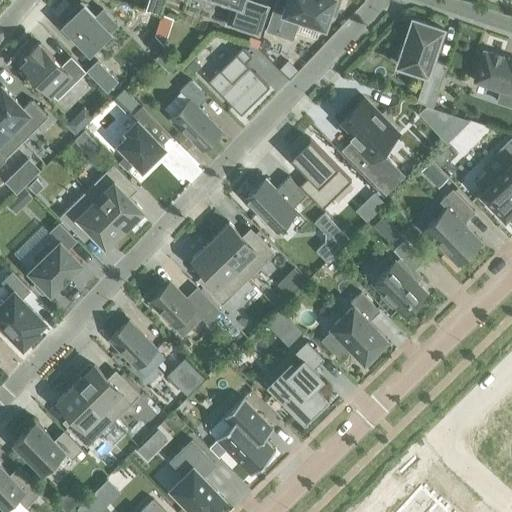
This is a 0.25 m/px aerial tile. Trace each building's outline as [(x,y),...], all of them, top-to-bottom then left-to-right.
[(158,14),(162,0),(149,0),(146,10),(158,14)] [(219,0),(222,1),(224,2),(224,1),(232,4),(226,22),(225,24),(227,25),(227,24),(256,34),(256,35),(258,35),(259,33),(267,8),(268,8),(268,6),(266,5),(249,0),(219,0)] [(288,0),(285,12),(273,8),(266,31),(292,39),(299,18),(324,26),(328,13),(334,16),(339,0),(288,0)] [(69,19),(62,25),(89,53),(117,25),(102,9),(95,16),(81,2),(67,16),(69,19)] [(404,47),(400,46),(396,60),(399,61),(398,64),(426,73),(416,101),(433,107),(447,65),(431,60),(442,29),(413,19),(404,47)] [(29,57),(22,64),(57,100),(85,72),(70,56),(61,66),(39,43),(27,54),(29,57)] [(226,100),(240,115),(269,87),(254,72),(252,74),(245,68),(248,65),(245,62),(251,57),(242,47),(207,81),(219,93),(223,90),(229,96),(226,100)] [(511,60),(484,51),(474,81),(511,94),(511,106),(511,107),(511,106),(511,60)] [(194,59),(186,67),(193,73),(200,66),(194,59)] [(206,97),(190,80),(179,90),(189,100),(170,118),(201,150),(221,130),(197,106),(206,97)] [(1,85),(0,85),(0,119),(21,140),(47,114),(32,100),(24,108),(1,85)] [(362,99),(342,119),(354,132),(350,135),(359,144),(348,155),(385,193),(403,176),(385,157),(382,160),(377,155),(397,135),(387,124),(389,123),(376,110),(374,112),(362,99)] [(170,135),(142,106),(132,115),(137,120),(125,131),(128,134),(118,144),(142,169),(164,147),(161,144),(170,135)] [(21,140),(0,119),(0,164),(5,159),(4,158),(21,140)] [(72,120),(67,125),(75,133),(83,125),(78,120),(72,120)] [(84,131),(73,140),(80,147),(90,137),(84,131)] [(508,165),(495,178),(487,171),(475,182),(483,190),(481,192),(481,191),(479,193),(481,195),(503,217),(503,218),(504,220),(506,218),(511,211),(511,137),(496,152),(508,165)] [(309,138),(290,157),(308,175),(299,185),(322,209),(351,181),(309,138)] [(123,157),(118,162),(127,171),(132,166),(123,157)] [(431,162),(421,171),(428,178),(437,169),(431,162)] [(113,164),(86,190),(123,228),(141,210),(123,192),(132,184),(113,164)] [(16,170),(4,182),(15,193),(27,182),(16,170)] [(266,178),(244,199),(275,231),(296,210),(293,207),(306,194),(288,176),(276,189),(266,178)] [(35,179),(28,186),(35,194),(39,190),(39,183),(35,179)] [(446,208),(424,231),(457,265),(481,241),(463,223),(475,212),(452,189),(440,201),(446,208)] [(23,190),(16,197),(23,204),(30,197),(23,190)] [(123,228),(86,190),(59,216),(79,236),(87,227),(105,246),(123,228)] [(374,192),(355,210),(366,222),(385,204),(374,192)] [(324,212),(314,222),(325,234),(325,242),(315,251),(326,261),(349,239),(339,228),(324,212)] [(34,286),(41,293),(45,293),(47,291),(50,294),(82,263),(67,248),(76,240),(59,223),(50,232),(43,225),(15,253),(30,269),(28,271),(37,280),(34,282),(34,286)] [(211,241),(248,279),(274,253),(255,233),(246,241),(229,223),(211,241)] [(211,241),(192,258),(210,277),(202,285),(221,305),(248,279),(211,241)] [(395,304),(404,314),(425,294),(413,281),(420,275),(414,269),(422,261),(403,241),(393,250),(400,256),(373,282),(383,293),(381,295),(392,307),(395,304)] [(294,268),(288,274),(300,287),(306,281),(294,268)] [(13,293),(0,305),(0,322),(2,324),(0,326),(0,327),(9,337),(12,335),(22,345),(37,331),(35,330),(43,322),(21,299),(29,290),(12,272),(2,282),(13,293)] [(150,301),(175,327),(194,308),(207,322),(219,310),(200,290),(189,301),(170,282),(150,301)] [(353,306),(331,327),(367,364),(378,353),(376,350),(387,339),(369,320),(379,311),(361,292),(350,303),(353,306)] [(281,310),(266,324),(287,346),(302,332),(281,310)] [(136,368),(157,348),(129,320),(109,339),(136,368)] [(294,352),(302,360),(297,365),(291,359),(266,384),(304,422),(329,398),(314,383),(321,377),(314,369),(324,359),(306,341),(294,352)] [(186,358),(167,374),(186,395),(204,378),(186,358)] [(82,376),(76,383),(113,421),(139,395),(120,375),(111,383),(94,365),(92,367),(89,364),(80,373),(82,376)] [(113,421),(76,383),(58,400),(75,419),(67,427),(86,447),(113,421)] [(273,428),(269,425),(243,398),(244,398),(243,397),(223,417),(223,418),(224,417),(230,424),(215,439),(216,440),(216,439),(250,473),(249,474),(250,474),(275,450),(275,449),(274,449),(263,438),(273,428)] [(35,421),(13,442),(42,472),(63,451),(71,460),(82,449),(63,430),(53,440),(35,421)] [(157,429),(147,439),(156,449),(167,439),(157,429)] [(215,464),(191,440),(169,461),(181,473),(178,476),(181,480),(172,489),(194,511),(206,511),(210,509),(211,511),(223,499),(202,477),(203,475),(215,464)] [(216,440),(209,448),(218,458),(226,450),(216,440)] [(14,480),(0,465),(0,501),(8,510),(18,501),(25,508),(43,490),(24,470),(14,480)] [(73,487),(57,503),(65,511),(67,511),(83,498),(73,487)] [(420,487),(397,511),(429,511),(437,503),(420,487)] [(89,496),(77,508),(80,511),(98,511),(102,509),(89,496)] [(165,511),(152,498),(137,511),(165,511)] [(446,511),(437,503),(429,511),(446,511)]
